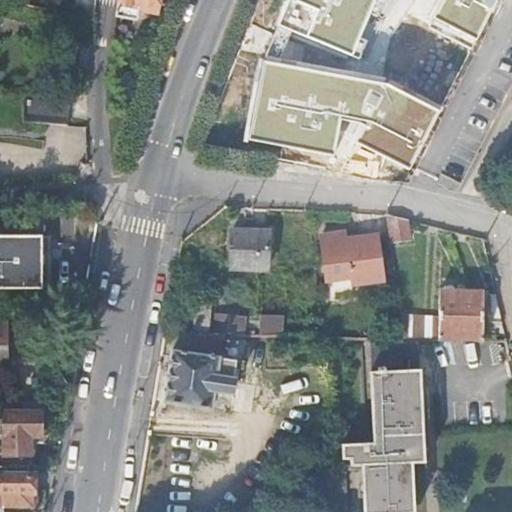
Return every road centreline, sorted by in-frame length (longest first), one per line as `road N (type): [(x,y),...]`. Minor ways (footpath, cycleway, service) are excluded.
road 1 (residential): [(159,182),(349,191),(511,227)]
road 2 (residential): [(97,511),(159,182)]
road 3 (unclassified): [(159,182),(218,0)]
road 4 (residential): [(109,0),(95,102),(102,190)]
